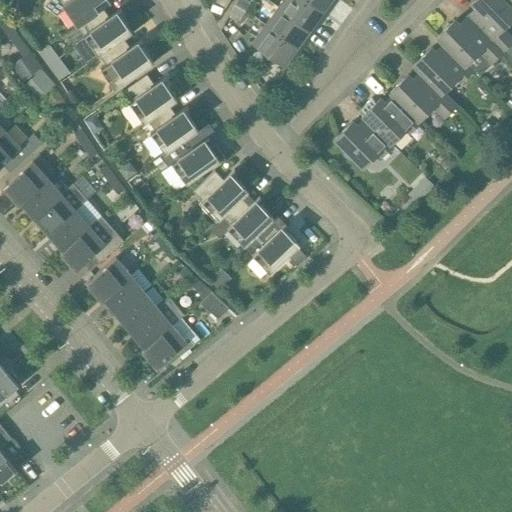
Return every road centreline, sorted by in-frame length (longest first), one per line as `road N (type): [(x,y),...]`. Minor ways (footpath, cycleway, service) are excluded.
road 1 (residential): [(145,424),(358,240),(356,225),(271,144)]
road 2 (residential): [(145,424),(0,257)]
road 3 (residential): [(271,144),(170,0)]
road 4 (residential): [(145,424),(29,511)]
road 5 (residential): [(422,0),(331,81)]
